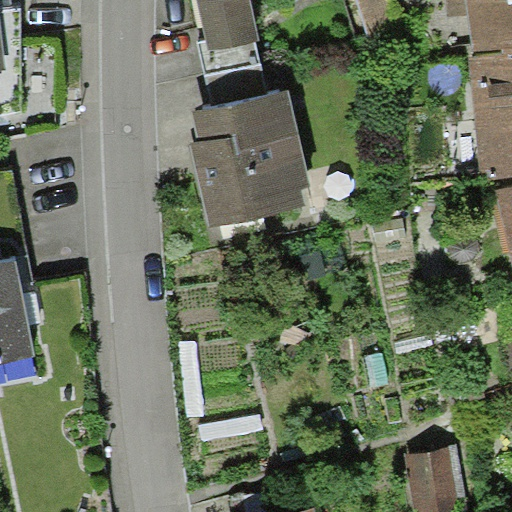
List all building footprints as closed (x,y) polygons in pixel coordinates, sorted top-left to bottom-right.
[(199,0),(207,33),(208,38),(255,29),(258,28),(252,0),(199,0)] [(391,0),(357,0),(367,30),(401,23),(391,0)] [(511,0),(465,0),(472,41),(511,33),(511,0)] [(20,2),(0,1),(0,32),(4,58),(0,58),(0,134),(52,123),(52,40),(24,42),(20,2)] [(208,38),(207,33),(196,35),(210,92),(267,79),(255,29),(208,38)] [(511,34),(472,41),(462,42),(485,181),(511,177),(511,34)] [(308,187),(289,90),(191,114),(200,142),(194,143),(212,227),(306,206),(300,191),(308,187)] [(34,277),(11,166),(0,168),(0,351),(33,345),(20,280),(34,277)] [(511,187),(497,191),(511,251),(511,187)] [(448,446),(411,453),(419,511),(457,511),(459,511),(448,446)] [(317,511),(315,495),(224,511),(317,511)]
